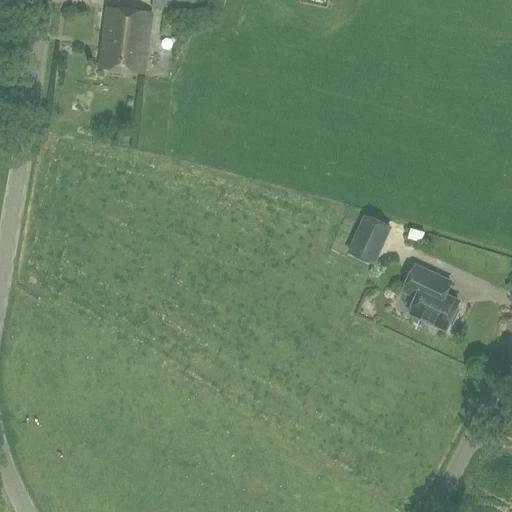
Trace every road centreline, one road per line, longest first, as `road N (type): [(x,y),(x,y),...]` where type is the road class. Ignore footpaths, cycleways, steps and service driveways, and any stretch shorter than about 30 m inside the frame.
road 1 (tertiary): [(0,294),(40,0)]
road 2 (unclassified): [(430,511),(511,351)]
